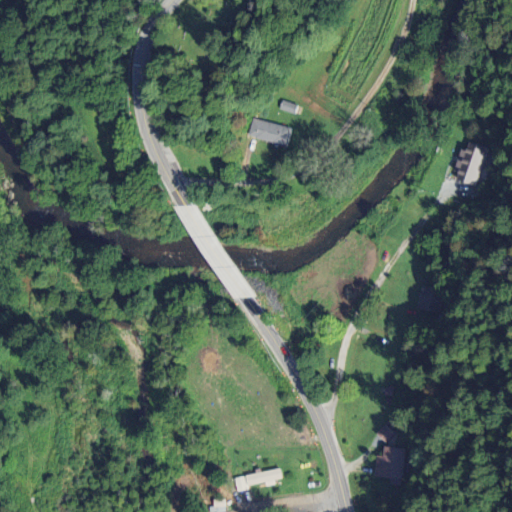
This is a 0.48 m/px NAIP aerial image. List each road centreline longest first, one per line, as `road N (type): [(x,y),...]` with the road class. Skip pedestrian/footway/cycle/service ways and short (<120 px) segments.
road 1 (tertiary): [(247,297),(317,416),(345,511)]
road 2 (tertiary): [(174,0),(143,48),(139,88),(146,133),(188,207)]
